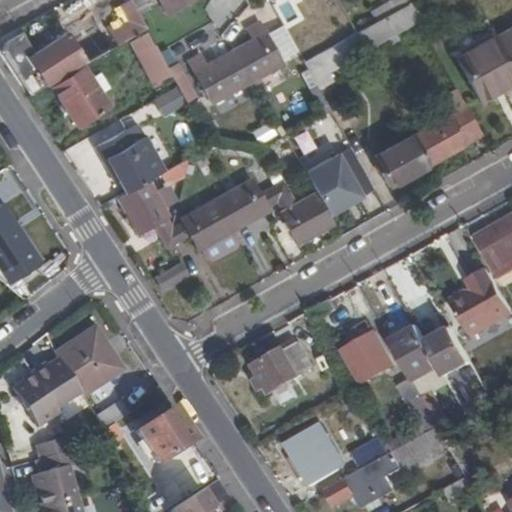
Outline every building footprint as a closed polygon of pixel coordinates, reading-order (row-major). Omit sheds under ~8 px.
[(127,0),(114,8),(122,21),(131,37),(145,29),(130,1),(129,0),(127,0)] [(158,0),(166,13),(189,0),(158,0)] [(389,0),(349,23),(354,33),(407,4),(404,0),(389,0)] [(362,47),(415,18),(407,4),(354,33),(360,44),(362,47)] [(2,52),(28,94),(110,48),(101,32),(90,12),(64,27),(69,35),(34,55),(20,30),(4,38),(2,52)] [(347,20),(295,49),(302,62),(354,33),(349,23),(347,20)] [(101,32),(110,48),(131,37),(122,21),(101,32)] [(250,41),(229,52),(246,84),(281,65),(259,24),(245,32),(250,41)] [(511,24),(493,35),(494,36),(511,68),(511,24)] [(153,81),(170,72),(158,51),(148,33),(131,42),(153,81)] [(350,50),(360,44),(354,33),(302,62),(315,85),(328,77),(324,69),(351,54),(350,50)] [(480,102),(511,83),(511,68),(494,36),(461,55),(455,58),(480,102)] [(210,103),(246,84),(229,52),(206,65),(201,56),(189,63),(210,103)] [(81,69),(51,89),(77,127),(107,105),(81,69)] [(153,101),(164,118),(186,104),(175,87),(153,101)] [(428,165),(481,136),(455,89),(441,98),(449,113),(411,134),(428,165)] [(320,125),(328,147),(340,143),(331,121),(320,125)] [(184,122),(172,129),(183,147),(195,140),(184,122)] [(269,122),(252,132),(260,145),(277,135),(269,122)] [(121,147),(139,136),(133,126),(115,136),(121,147)] [(385,188),(428,165),(411,134),(371,156),(379,170),(376,171),(385,188)] [(116,180),(123,193),(136,186),(146,180),(158,174),(160,172),(139,136),(121,147),(115,136),(93,148),(111,182),(116,180)] [(163,184),(180,176),(184,159),(160,172),(158,174),(163,184)] [(349,173),(314,192),(330,223),(367,203),(365,201),(377,195),(370,182),(358,189),(349,173)] [(248,178),(215,197),(231,228),(266,209),(264,206),(274,200),(275,202),(280,181),(273,185),(257,193),(248,178)] [(151,223),(164,245),(168,225),(163,216),(167,214),(146,180),(136,186),(123,193),(116,197),(136,231),(151,223)] [(294,243),(330,223),(314,192),(293,203),(280,181),(275,202),(280,211),(277,213),(294,243)] [(195,247),(231,228),(215,197),(177,217),(179,219),(168,225),(164,245),(186,232),(195,247)] [(4,223),(10,218),(0,203),(0,279),(3,283),(31,263),(4,223)] [(37,259),(10,218),(4,223),(31,263),(37,259)] [(511,225),(490,238),(488,233),(476,239),(497,276),(511,268),(511,225)] [(180,260),(175,263),(151,276),(159,290),(188,274),(180,260)] [(470,336),(511,312),(490,272),(467,284),(471,290),(449,303),(470,336)] [(340,314),(332,299),(311,311),(319,326),(340,314)] [(415,383),(441,368),(427,344),(413,319),(390,332),(396,344),(394,346),(413,379),(415,383)] [(345,350),(374,335),(367,323),(338,338),(345,350)] [(94,328),(52,354),(56,360),(78,395),(120,369),(94,328)] [(446,377),(472,363),(453,329),(427,344),(441,368),(446,377)] [(374,335),(345,350),(363,384),(392,367),(374,335)] [(256,367),(271,394),(299,379),(298,376),(313,368),(299,343),(256,367)] [(78,395),(56,360),(9,390),(35,430),(56,417),(53,412),(78,396),(78,395)] [(431,389),(447,380),(446,377),(441,368),(415,383),(439,424),(447,418),(431,389)] [(463,405),(485,397),(475,371),(454,379),(463,405)] [(422,426),(427,435),(440,427),(439,424),(415,383),(413,379),(400,386),(422,426)] [(119,400),(92,418),(101,432),(128,415),(119,400)] [(162,478),(198,453),(168,408),(131,433),(162,478)] [(427,435),(422,426),(386,445),(391,454),(394,453),(427,435)] [(406,474),(452,449),(444,433),(440,427),(427,435),(394,453),(402,467),(406,474)] [(306,473),(313,485),(344,467),(320,428),(290,446),(297,457),(292,460),(301,476),(306,473)] [(358,452),(366,468),(391,454),(386,445),(382,438),(358,452)] [(32,461),(61,454),(58,441),(29,448),(32,461)] [(402,467),(394,453),(391,454),(366,468),(338,483),(340,487),(321,497),(328,510),(346,500),(352,509),(385,492),(378,480),(402,467)] [(78,499),(68,465),(65,466),(61,454),(32,461),(36,474),(32,475),(42,509),(78,499)] [(454,506),(477,493),(467,476),(444,489),(454,506)] [(200,491),(167,511),(205,511),(211,509),(200,491)] [(81,511),(78,499),(42,509),(42,511),(81,511)]
